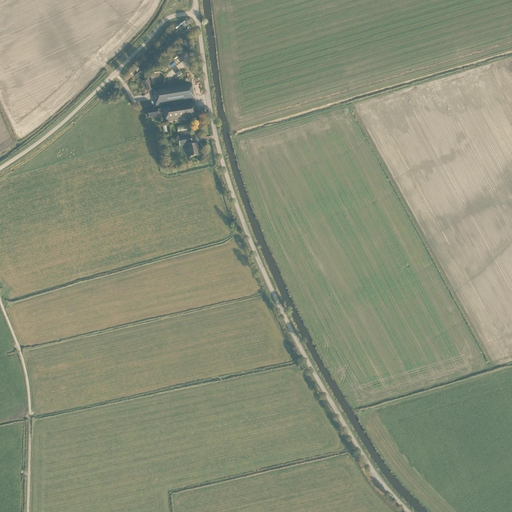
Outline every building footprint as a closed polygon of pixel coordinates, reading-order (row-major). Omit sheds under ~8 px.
[(170,63),(162,69),(164,73),(173,68),(170,63)] [(141,81),(147,92),(153,88),(148,77),(141,81)] [(162,115),(167,118),(168,121),(168,123),(197,118),(192,84),(153,90),(156,106),(174,103),(174,105),(161,107),(161,109),(162,113),(162,115)] [(159,114),(162,113),(161,109),(158,110),(158,109),(147,111),(149,118),(159,116),(159,114)] [(192,145),(187,145),(189,158),(199,156),(197,144),(192,145)]
